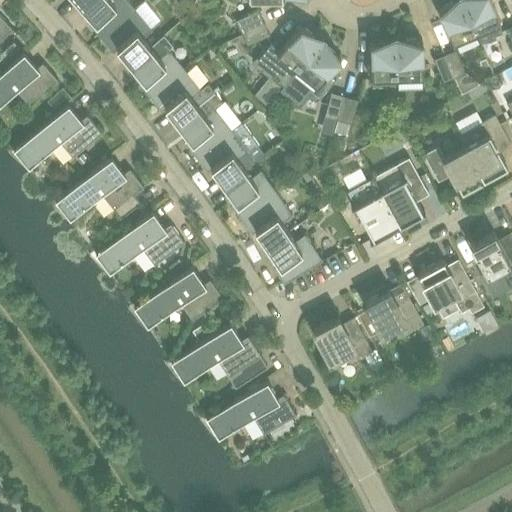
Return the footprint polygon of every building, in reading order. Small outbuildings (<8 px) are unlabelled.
[(89,22),(101,35),(134,7),(128,0),(83,0),(80,3),(94,18),(89,22)] [(462,0),(453,0),(437,7),(452,42),(476,32),(462,0)] [(490,0),(462,0),(476,32),(500,22),(490,0)] [(117,45),(130,61),(150,44),(143,36),(152,28),(134,7),(101,35),(112,49),(117,45)] [(265,23),(258,8),(235,18),(242,33),(265,23)] [(0,39),(13,27),(0,13),(0,39)] [(270,34),(265,23),(242,33),(247,44),(270,34)] [(300,23),(279,48),(270,41),(255,61),(283,84),(280,88),(320,39),(300,23)] [(163,33),(150,44),(130,61),(142,76),(138,80),(149,94),(184,67),(168,48),(172,44),(163,33)] [(422,38),(396,39),(397,76),(423,75),(422,38)] [(335,77),(328,71),(340,55),(320,39),(280,88),(281,89),(282,88),(300,103),(299,104),(300,105),(311,92),(317,97),(316,98),(317,99),(335,77)] [(396,39),(369,40),(371,78),(397,76),(396,39)] [(0,52),(9,60),(22,49),(13,40),(0,52)] [(456,47),(444,52),(455,75),(466,70),(456,47)] [(42,61),(37,65),(23,49),(0,70),(0,102),(16,88),(30,104),(58,78),(42,61)] [(443,80),(455,75),(444,52),(433,57),(443,80)] [(165,105),(177,120),(215,92),(207,82),(200,88),(184,67),(149,94),(160,108),(165,105)] [(324,115),(336,118),(343,94),(331,90),(324,115)] [(56,92),(49,98),(49,103),(55,109),(64,101),(56,92)] [(185,140),(196,154),(231,128),(214,106),(221,100),(215,92),(177,120),(189,136),(185,140)] [(336,118),(337,118),(334,130),(346,134),(349,122),(351,122),(358,98),(343,94),(336,118)] [(86,113),(81,117),(68,101),(20,141),(35,159),(59,139),(73,155),(102,131),(86,113)] [(495,113),(459,131),(484,176),(507,164),(495,143),(508,137),(495,113)] [(390,132),(396,143),(407,137),(400,127),(390,132)] [(211,165),(223,181),(244,166),(238,157),(247,150),(231,128),(196,154),(206,169),(211,165)] [(438,144),(423,152),(437,179),(452,171),(461,189),(484,176),(459,131),(459,132),(465,143),(444,155),(438,144)] [(124,170),(111,154),(62,192),(77,211),(101,192),(114,208),(144,185),(129,166),(124,170)] [(76,158),(82,164),(87,160),(80,154),(76,158)] [(408,155),(374,174),(401,224),(401,223),(400,222),(424,209),(424,208),(422,209),(410,188),(423,181),(408,155)] [(230,201),(240,216),(276,190),(260,168),(250,175),(244,166),(223,181),(235,198),(230,201)] [(347,189),(354,201),(350,203),(351,204),(354,203),(372,235),(369,237),(370,238),(399,223),(400,224),(401,224),(374,174),(347,189)] [(255,227),(267,244),(288,229),(282,220),(292,214),(276,190),(240,216),(250,231),(255,227)] [(324,195),(314,201),(319,208),(328,203),(324,195)] [(170,221),(165,225),(152,208),(102,245),(117,264),(141,246),(154,263),(184,240),(170,221)] [(284,280),(323,259),(304,232),(294,238),(288,229),(267,244),(278,261),(273,264),(284,280)] [(488,287),(504,279),(508,286),(511,283),(511,242),(503,248),(493,230),(470,243),(485,271),(480,273),(488,287)] [(164,267),(169,279),(184,267),(178,258),(164,267)] [(443,258),(418,271),(437,306),(454,297),(461,310),(469,306),(471,311),(483,304),(464,269),(452,275),(443,258)] [(203,281),(192,264),(141,299),(155,319),(180,301),(192,318),(223,296),(209,277),(203,281)] [(388,287),(365,300),(380,328),(391,322),(398,335),(423,322),(410,298),(398,305),(388,287)] [(421,305),(426,314),(434,309),(429,301),(421,305)] [(314,328),(323,344),(321,351),(328,353),(329,356),(332,354),(352,361),(372,349),(359,326),(347,333),(337,315),(314,328)] [(236,385),(267,365),(247,334),(241,338),(230,320),(178,354),(191,374),(217,357),(236,385)] [(205,323),(194,329),(199,338),(210,332),(205,323)] [(277,396),(266,378),(214,410),(226,430),(252,414),(263,432),(295,412),(283,392),(277,396)]
